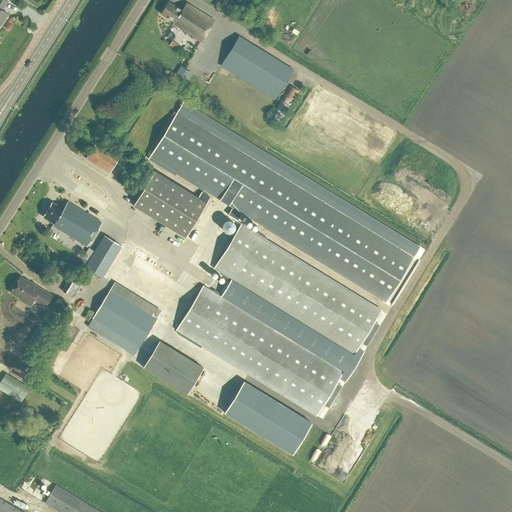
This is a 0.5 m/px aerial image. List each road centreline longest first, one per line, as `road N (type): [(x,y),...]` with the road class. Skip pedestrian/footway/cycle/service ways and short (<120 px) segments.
road 1 (unclassified): [(0,226),(143,0)]
road 2 (unknown): [(47,151),(184,263)]
road 3 (primary): [(0,111),(71,0)]
